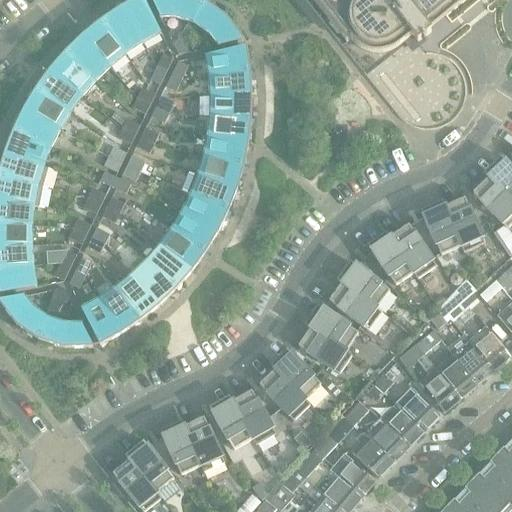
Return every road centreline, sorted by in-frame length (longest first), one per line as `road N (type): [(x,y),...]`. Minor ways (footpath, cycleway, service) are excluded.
road 1 (residential): [(511,90),(455,160),(356,208),(317,246),(285,305),(240,357),(154,396),(64,462)]
road 2 (residential): [(511,397),(405,511)]
